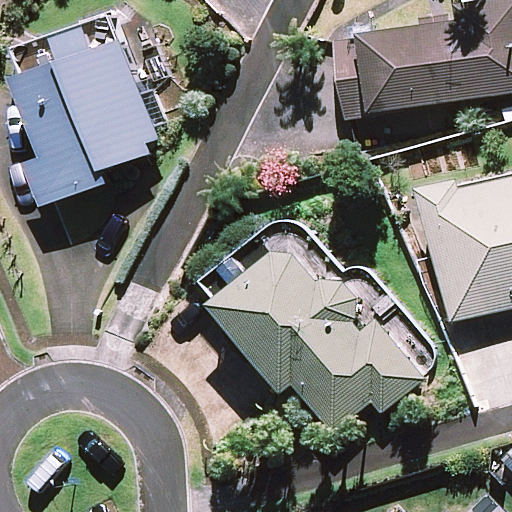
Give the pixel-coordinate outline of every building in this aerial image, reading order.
[(511,82),(511,0),(459,0),(460,4),(357,21),(359,36),(338,39),(350,110),(511,82)] [(174,137),(135,25),(29,62),(57,143),(39,149),(55,195),(122,171),(117,157),(174,137)] [(511,167),(423,187),(450,311),(511,297),(511,167)] [(320,268),(288,226),(211,284),(281,377),(294,367),(340,429),(421,368),(337,255),(320,268)] [(511,511),(511,497),(509,494),(488,511),(432,511),(430,509),(410,506),(403,511),(511,511)]
